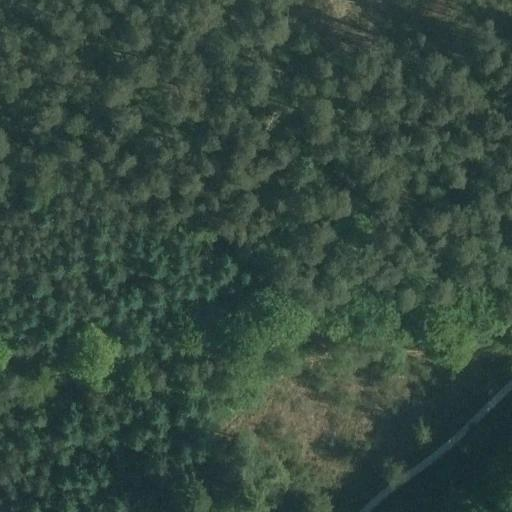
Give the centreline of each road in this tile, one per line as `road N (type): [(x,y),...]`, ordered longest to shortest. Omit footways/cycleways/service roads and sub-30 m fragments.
road 1 (track): [(0,362),(302,333)]
road 2 (track): [(302,333),(511,312)]
